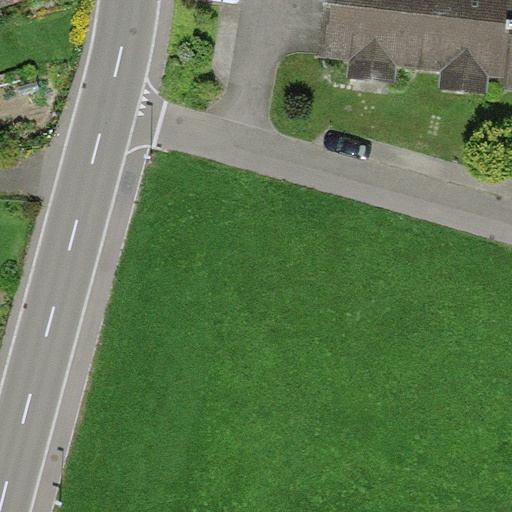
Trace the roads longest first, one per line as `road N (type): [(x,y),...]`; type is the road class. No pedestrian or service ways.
road 1 (residential): [(109,112),(511,222)]
road 2 (tertiary): [(2,511),(109,112)]
